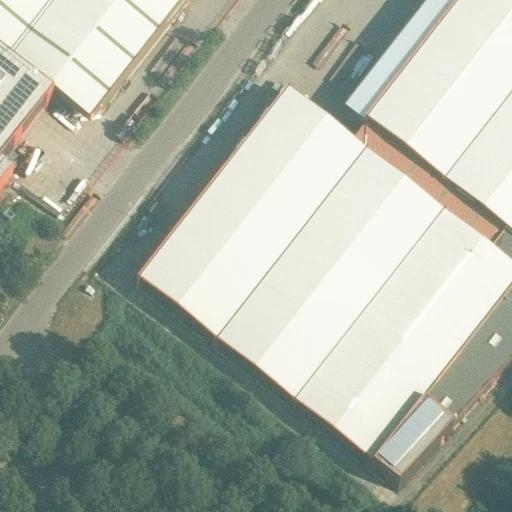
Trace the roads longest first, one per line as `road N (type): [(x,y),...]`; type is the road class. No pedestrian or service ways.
road 1 (unclassified): [(7,340),(274,0)]
road 2 (unclassified): [(230,511),(7,340)]
